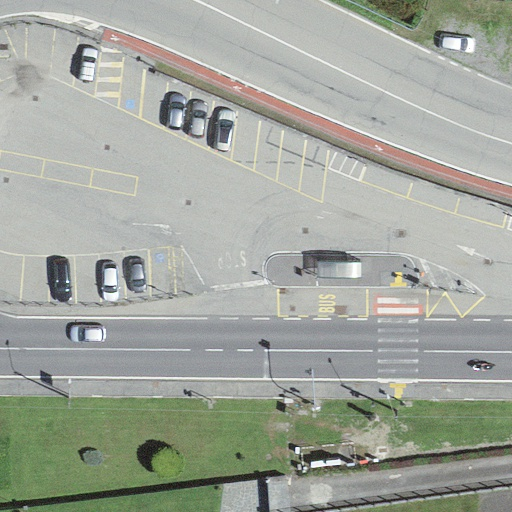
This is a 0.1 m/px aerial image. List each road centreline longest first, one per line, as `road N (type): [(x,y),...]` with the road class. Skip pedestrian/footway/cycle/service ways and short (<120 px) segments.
road 1 (primary): [(0,349),(511,352)]
road 2 (secondary): [(511,151),(295,49)]
road 3 (secondary): [(113,0),(295,49)]
